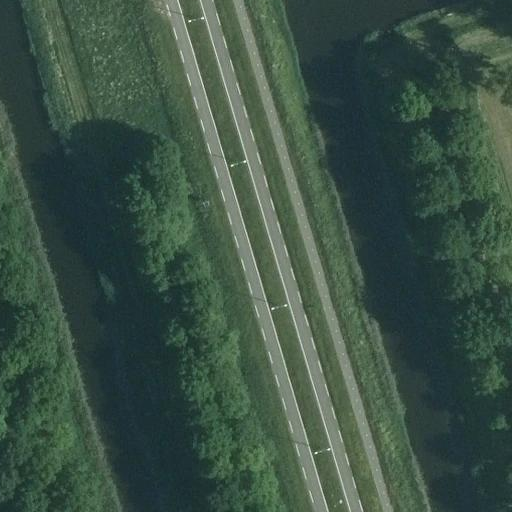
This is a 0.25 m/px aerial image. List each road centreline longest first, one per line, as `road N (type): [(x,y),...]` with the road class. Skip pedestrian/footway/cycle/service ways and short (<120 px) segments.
road 1 (secondary): [(357,511),(205,0)]
road 2 (secondary): [(170,0),(321,511)]
